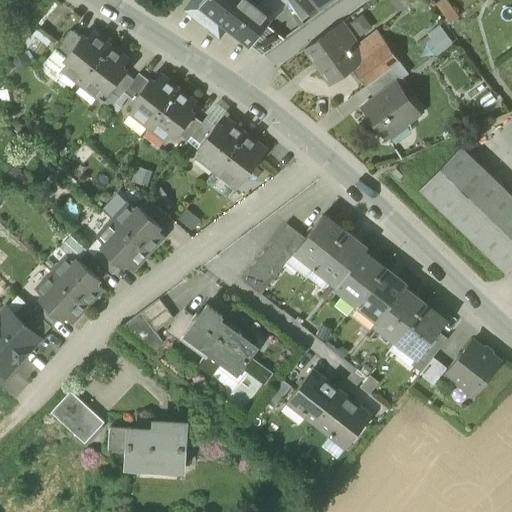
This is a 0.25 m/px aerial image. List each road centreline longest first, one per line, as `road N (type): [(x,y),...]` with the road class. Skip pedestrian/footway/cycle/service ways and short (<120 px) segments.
road 1 (residential): [(326,160),(116,309),(35,397)]
road 2 (residential): [(511,333),(326,160)]
road 3 (residential): [(237,93),(93,0)]
road 4 (residential): [(237,93),(356,0)]
